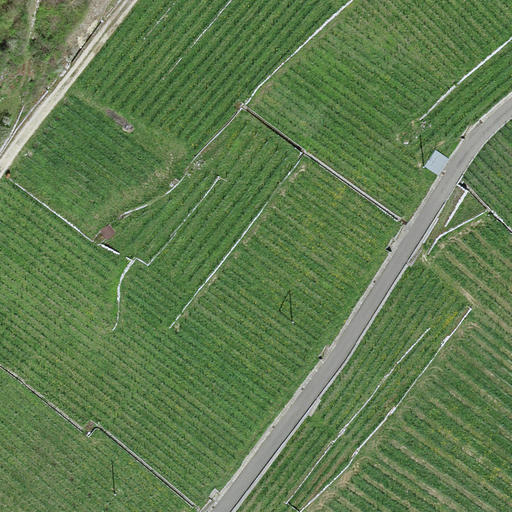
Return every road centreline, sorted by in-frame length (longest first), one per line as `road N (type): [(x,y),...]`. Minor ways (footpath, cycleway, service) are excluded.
road 1 (unclassified): [(219,511),(339,351),(477,136),(511,106)]
road 2 (track): [(129,0),(0,167)]
